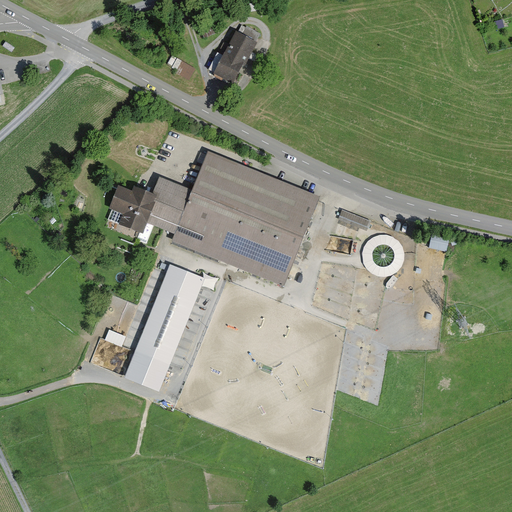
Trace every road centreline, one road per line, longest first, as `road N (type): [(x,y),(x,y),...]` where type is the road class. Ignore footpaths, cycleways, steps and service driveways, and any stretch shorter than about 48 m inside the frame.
road 1 (tertiary): [(30,21),(358,186),(511,228)]
road 2 (track): [(202,110),(240,89),(266,32),(259,23),(234,26),(203,62)]
road 3 (track): [(0,135),(87,50)]
